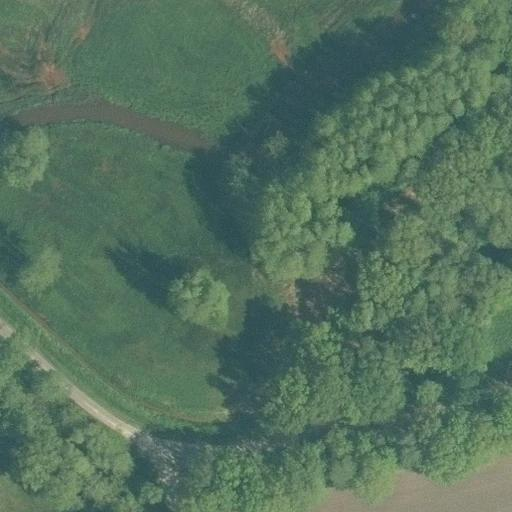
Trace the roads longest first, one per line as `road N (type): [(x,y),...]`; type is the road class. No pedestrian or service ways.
road 1 (track): [(511,389),(266,447),(166,449)]
road 2 (track): [(0,325),(85,403),(166,449)]
